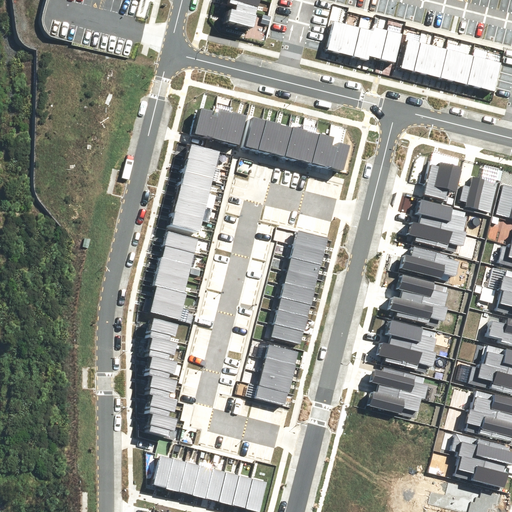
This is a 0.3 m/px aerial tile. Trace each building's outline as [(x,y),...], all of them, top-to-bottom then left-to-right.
[(256,12),(258,0),(226,0),(226,4),(256,12)] [(249,32),(254,13),(233,7),(231,14),(227,13),(224,26),(249,32)] [(324,48),(337,51),(345,23),(332,19),(324,48)] [(337,51),(350,55),(358,27),(345,23),(337,51)] [(350,55),(364,59),(365,54),(372,30),(358,27),(350,55)] [(365,54),(378,58),(386,31),(373,27),(372,30),(365,54)] [(378,58),(392,62),(399,35),(386,31),(378,58)] [(398,67),(411,70),(417,44),(404,41),(398,67)] [(411,70),(425,73),(431,47),(417,44),(411,70)] [(425,73),(438,76),(444,51),(431,47),(425,73)] [(438,76),(451,79),(457,54),(444,51),(438,76)] [(451,79),(464,83),(471,57),(457,54),(451,79)] [(464,83),(478,86),(484,60),(471,57),(464,83)] [(478,86),(491,89),(497,63),(484,60),(478,86)] [(191,133),(205,136),(211,113),(197,109),(191,133)] [(205,136),(219,140),(226,113),(212,109),(211,113),(205,136)] [(219,140),(233,143),(240,116),(226,113),(219,140)] [(241,145),(255,148),(261,121),(248,118),(241,145)] [(255,148),(268,152),(274,125),(261,121),(255,148)] [(268,152),(281,155),(287,128),(274,125),(268,152)] [(281,155),(294,158),(300,131),(287,128),(281,155)] [(294,158),(307,161),(313,134),(300,131),(294,158)] [(307,161),(320,164),(325,145),(326,141),(326,137),(313,134),(307,161)] [(325,145),(320,164),(338,169),(344,145),(332,142),(331,146),(325,145)] [(187,145),(184,159),(210,165),(213,151),(187,145)] [(184,159),(181,172),(207,178),(210,165),(184,159)] [(428,160),(420,193),(443,199),(445,190),(452,192),(458,167),(428,160)] [(181,172),(177,185),(204,192),(207,178),(181,172)] [(464,202),(464,204),(488,210),(494,183),(470,177),(468,185),(461,183),(457,200),(464,202)] [(177,185),(174,199),(200,205),(204,192),(177,185)] [(511,187),(501,185),(494,212),(511,216),(511,187)] [(417,215),(416,219),(460,229),(464,210),(416,198),(412,213),(417,215)] [(174,199),(171,212),(197,219),(200,205),(174,199)] [(171,212),(168,226),(194,232),(197,219),(171,212)] [(463,230),(460,229),(416,219),(415,223),(407,221),(404,234),(412,236),(411,240),(454,251),(456,244),(460,245),(463,230)] [(294,231),(290,244),(319,251),(323,238),(294,231)] [(190,253),(193,240),(163,233),(160,245),(190,253)] [(511,243),(508,243),(505,242),(501,257),(505,257),(503,265),(511,266),(511,243)] [(290,244),(287,257),(316,264),(319,251),(290,244)] [(187,266),(190,253),(160,245),(157,258),(187,266)] [(455,260),(443,257),(443,255),(409,246),(407,255),(399,253),(396,265),(403,267),(402,271),(446,282),(448,275),(451,276),(455,260)] [(287,257),(284,270),(313,277),(316,264),(287,257)] [(184,279),(187,266),(157,258),(153,271),(184,279)] [(494,290),(498,291),(511,294),(511,271),(503,269),(501,276),(497,276),(494,290)] [(284,270),(280,283),(309,290),(313,277),(284,270)] [(180,291),(184,279),(153,271),(150,284),(153,285),(180,291)] [(397,289),(396,293),(440,303),(444,283),(396,272),(392,288),(397,289)] [(280,283),(277,296),(306,303),(309,290),(280,283)] [(180,291),(153,285),(149,299),(180,306),(184,292),(180,291)] [(511,294),(498,291),(493,311),(511,315),(511,294)] [(444,304),(440,303),(396,293),(396,298),(388,296),(385,309),(392,311),(391,315),(435,325),(437,318),(440,319),(444,304)] [(277,296),(274,309),(303,316),(306,303),(277,296)] [(180,306),(149,299),(146,312),(177,319),(180,306)] [(274,309),(270,322),(299,329),(303,316),(274,309)] [(173,322),(148,316),(144,334),(147,335),(164,339),(165,335),(169,336),(173,322)] [(484,334),(511,341),(511,320),(501,318),(500,322),(488,318),(484,334)] [(386,336),(385,340),(429,350),(433,330),(384,319),(381,335),(386,336)] [(270,322),(267,335),(296,342),(299,329),(270,322)] [(164,339),(147,335),(143,354),(147,355),(163,359),(165,352),(169,353),(172,341),(168,340),(164,339)] [(432,351),(429,350),(385,340),(384,344),(376,342),(373,356),(381,357),(380,362),(424,371),(425,364),(429,365),(432,351)] [(480,362),(511,369),(511,348),(484,342),(480,362)] [(265,343),(262,356),(291,364),(294,350),(265,343)] [(163,359),(147,355),(143,373),(148,374),(163,378),(164,373),(168,374),(171,361),(168,360),(163,359)] [(262,356),(259,370),(287,377),(291,364),(262,356)] [(511,369),(480,362),(476,361),(473,376),(477,377),(475,384),(511,392),(511,369)] [(374,387),(417,397),(421,398),(424,383),(421,382),(422,375),(379,365),(378,370),(370,368),(367,381),(375,383),(374,387)] [(259,370),(255,383),(284,390),(287,377),(259,370)] [(163,378),(148,374),(143,392),(147,392),(163,397),(164,392),(168,393),(172,380),(166,379),(163,378)] [(255,383),(252,397),(280,404),(284,390),(255,383)] [(417,397),(374,387),(373,391),(368,390),(364,405),(413,417),(417,397)] [(467,408),(511,418),(511,414),(511,397),(472,388),(467,408)] [(163,397),(147,392),(142,410),(147,411),(165,415),(166,411),(169,412),(172,399),(167,397),(163,397)] [(511,418),(467,408),(464,408),(460,422),(464,423),(462,430),(506,440),(507,436),(511,436),(511,423),(509,423),(511,418)] [(168,416),(147,411),(143,430),(164,435),(165,431),(170,432),(173,418),(168,416)] [(452,455),(455,456),(499,465),(499,461),(507,463),(510,450),(503,448),(504,444),(460,434),(459,441),(455,440),(452,455)] [(149,483),(162,487),(169,458),(156,455),(149,483)] [(498,470),(499,465),(455,456),(451,476),(500,487),(503,471),(498,470)] [(162,487),(176,490),(183,462),(169,458),(162,487)] [(176,490),(189,493),(196,465),(183,462),(176,490)] [(189,493),(202,496),(209,468),(196,465),(189,493)] [(202,496),(215,500),(222,471),(209,468),(202,496)] [(215,500),(228,503),(235,475),(222,471),(215,500)] [(228,503),(242,506),(249,478),(235,475),(228,503)] [(242,506),(255,509),(262,481),(249,478),(242,506)]
